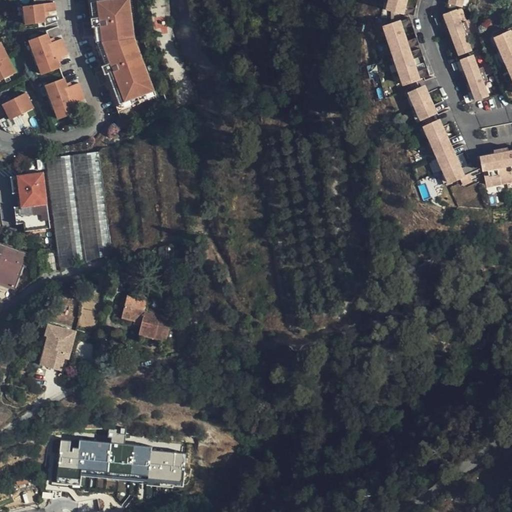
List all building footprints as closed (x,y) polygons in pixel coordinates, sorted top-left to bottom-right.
[(380,0),(378,10),(396,14),(398,7),(399,0),(380,0)] [(90,12),(127,8),(127,2),(115,4),(115,2),(99,3),(99,5),(87,7),(89,30),(92,30),(90,12)] [(398,7),(396,14),(404,16),(406,9),(398,7)] [(131,48),(127,8),(90,12),(92,30),(89,30),(82,31),(82,38),(90,37),(93,37),(95,55),(104,77),(100,78),(93,81),(96,89),(103,86),(107,85),(119,116),(152,103),(131,48)] [(54,12),(41,14),(42,23),(55,21),(54,12)] [(42,23),(41,14),(22,16),(24,32),(43,30),(42,23)] [(463,16),(449,20),(454,38),(455,42),(460,60),(474,57),(463,16)] [(449,20),(441,22),(443,28),(447,27),(451,39),(454,38),(449,20)] [(393,21),(375,27),(384,55),(402,49),(399,41),(395,28),(393,22),(393,21)] [(511,48),(504,33),(488,41),(500,67),(511,61),(511,48)] [(93,37),(90,37),(92,57),(100,78),(104,77),(95,55),(93,37)] [(455,42),(452,44),(455,55),(450,56),(452,63),(460,60),(455,42)] [(45,53),(48,52),(45,43),(27,49),(40,84),(58,77),(55,68),(51,69),(45,53)] [(60,47),(48,52),(45,53),(51,69),(55,68),(66,64),(60,47)] [(402,53),(384,59),(393,86),(411,81),(411,80),(409,74),(404,60),(402,53)] [(0,87),(0,88),(6,85),(13,81),(0,55),(0,87)] [(495,100),(477,62),(464,68),(471,86),(473,89),(481,106),(495,100)] [(511,67),(503,72),(511,91),(511,67)] [(464,68),(456,72),(459,78),(463,75),(468,87),(471,86),(464,68)] [(416,72),(409,74),(411,80),(418,78),(416,72)] [(154,108),(152,103),(119,116),(107,85),(103,86),(117,122),(154,108)] [(75,122),(71,113),(68,114),(62,98),(65,97),(62,88),(44,94),(57,129),(75,122)] [(441,88),(434,92),(437,98),(444,95),(441,88)] [(473,89),(470,91),(475,102),(471,104),(474,109),(481,106),(473,89)] [(68,114),(71,113),(83,109),(77,92),(65,97),(62,98),(68,114)] [(437,98),(434,92),(417,100),(429,126),(446,118),(443,111),(437,98)] [(16,105),(10,108),(0,112),(8,129),(38,114),(30,98),(16,105)] [(450,108),(443,111),(446,118),(453,114),(450,108)] [(457,122),(450,125),(453,132),(460,129),(457,122)] [(450,125),(433,134),(445,160),(462,152),(459,145),(453,132),(450,125)] [(466,142),(459,145),(462,152),(469,148),(466,142)] [(471,152),(464,155),(467,162),(474,158),(471,152)] [(511,152),(487,158),(490,172),(492,172),(496,188),(511,184),(511,152)] [(467,162),(464,155),(447,163),(460,189),(476,181),(473,174),(467,162)] [(481,171),(473,174),(476,181),(484,178),(481,171)] [(50,173),(23,176),(25,193),(27,201),(53,199),(50,173)] [(25,193),(23,176),(17,177),(19,194),(25,193)] [(53,199),(27,201),(28,207),(54,205),(53,199)] [(54,205),(28,207),(30,224),(31,233),(57,230),(54,205)] [(30,224),(28,207),(20,208),(23,225),(30,224)] [(0,262),(6,265),(0,277),(0,280),(13,287),(22,267),(16,265),(20,257),(0,247),(0,262)] [(0,296),(11,302),(29,260),(20,257),(16,265),(22,267),(13,287),(0,280),(0,296)] [(148,287),(151,275),(144,273),(143,275),(133,273),(130,284),(148,287)] [(144,321),(142,331),(141,334),(158,338),(164,314),(150,311),(147,310),(149,299),(128,294),(122,318),(138,322),(139,320),(144,321)] [(47,340),(44,349),(50,350),(45,367),(63,372),(71,339),(45,332),(43,339),(47,340)] [(50,350),(44,349),(40,366),(45,367),(50,350)] [(113,368),(113,356),(99,356),(98,368),(113,368)] [(0,388),(3,389),(10,360),(1,358),(0,362),(0,388)] [(199,436),(197,463),(227,466),(229,433),(212,432),(212,436),(199,436)] [(184,484),(187,452),(154,449),(154,445),(81,439),(80,447),(71,447),(71,439),(62,439),(60,465),(84,466),(83,477),(184,484)] [(43,483),(39,469),(8,477),(10,486),(23,483),(25,488),(43,483)]
